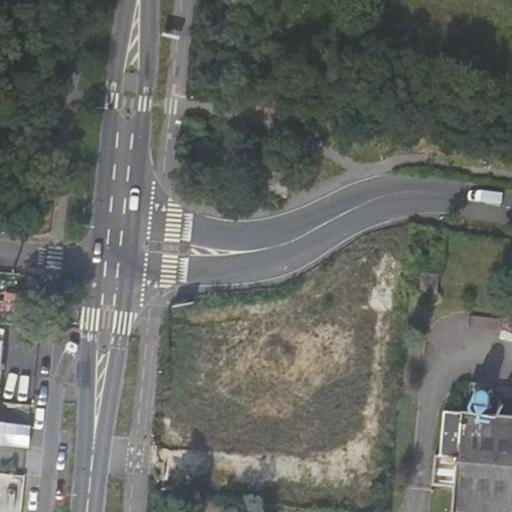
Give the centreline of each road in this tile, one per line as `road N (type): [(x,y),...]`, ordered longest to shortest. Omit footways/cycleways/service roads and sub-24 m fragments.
road 1 (unclassified): [(511,210),(419,193),(384,196),(285,245),(233,252),(114,240)]
road 2 (tertiary): [(111,266),(86,511)]
road 3 (tertiary): [(140,0),(114,240)]
